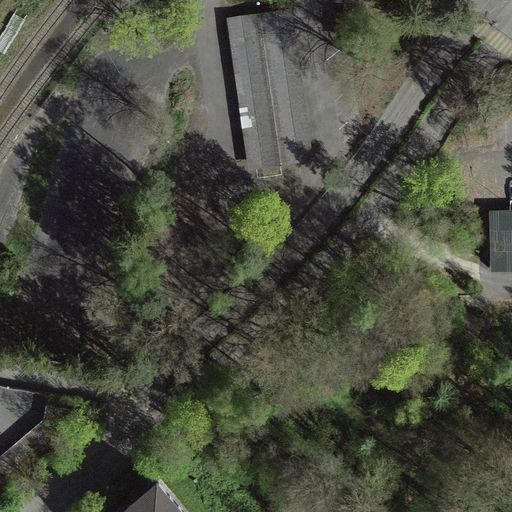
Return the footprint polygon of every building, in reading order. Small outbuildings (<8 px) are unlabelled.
[(292,6),(226,15),(247,167),(313,158),(292,6)] [(511,206),(489,207),(490,268),(511,267),(511,206)] [(482,338),(490,320),(466,309),(458,327),(482,338)] [(44,405),(42,419),(71,425),(74,410),(44,405)] [(42,419),(0,455),(0,493),(61,442),(42,419)] [(182,511),(156,481),(118,511),(182,511)]
